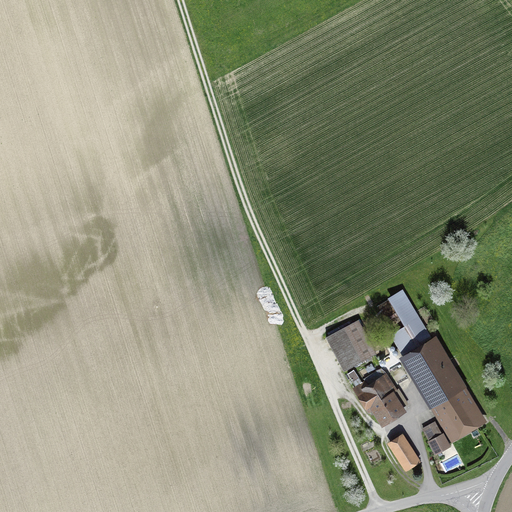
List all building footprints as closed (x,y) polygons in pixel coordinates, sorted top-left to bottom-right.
[(408,328),(395,336),(454,434),(478,420),(401,292),(390,298),(408,328)] [(357,320),(326,337),(344,371),(375,354),(357,320)] [(354,381),(360,377),(354,368),(348,372),(354,381)] [(365,382),(354,389),(368,410),(373,406),(382,421),(400,410),(385,386),(389,383),(381,370),(365,381),(365,382)] [(402,435),(390,444),(406,468),(418,460),(402,435)] [(443,435),(430,442),(436,452),(448,446),(443,435)]
